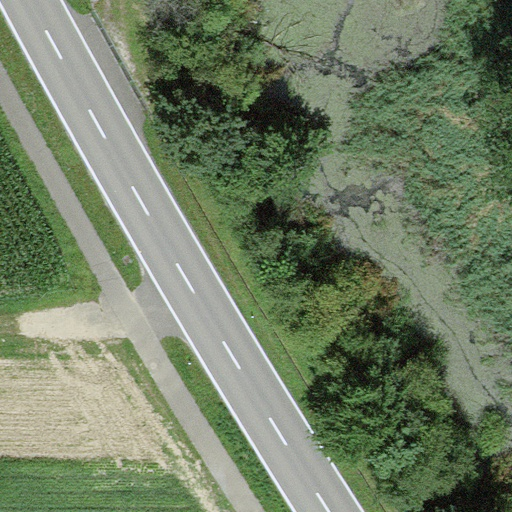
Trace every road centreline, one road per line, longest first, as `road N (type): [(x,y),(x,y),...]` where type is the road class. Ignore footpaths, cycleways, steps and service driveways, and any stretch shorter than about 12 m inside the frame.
road 1 (tertiary): [(331,511),(31,0)]
road 2 (track): [(194,289),(131,316),(0,326)]
